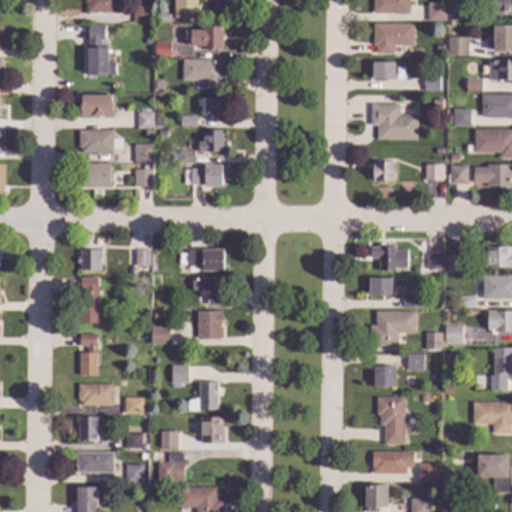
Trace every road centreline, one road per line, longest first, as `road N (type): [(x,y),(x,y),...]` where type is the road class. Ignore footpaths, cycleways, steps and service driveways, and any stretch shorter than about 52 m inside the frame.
road 1 (residential): [(265,0),(257,511)]
road 2 (residential): [(36,511),(43,0)]
road 3 (residential): [(328,511),(335,0)]
road 4 (residential): [(511,220),(0,220)]
